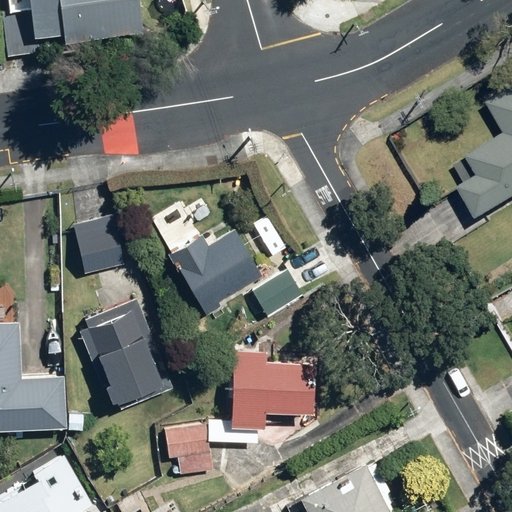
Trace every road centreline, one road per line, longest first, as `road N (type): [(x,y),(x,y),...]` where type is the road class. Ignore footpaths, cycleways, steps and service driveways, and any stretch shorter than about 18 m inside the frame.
road 1 (residential): [(275,94),(511,503)]
road 2 (tertiary): [(0,131),(275,94)]
road 3 (tertiary): [(275,94),(364,67),(477,0)]
